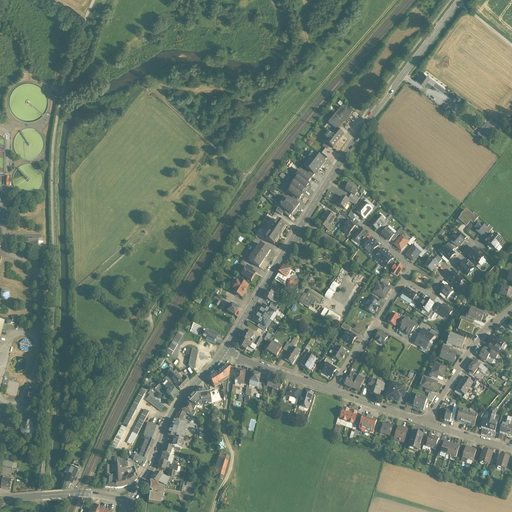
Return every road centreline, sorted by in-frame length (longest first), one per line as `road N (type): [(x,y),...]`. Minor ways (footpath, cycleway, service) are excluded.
road 1 (track): [(72,494),(147,338),(151,311),(179,283),(257,162),(394,0)]
road 2 (track): [(93,0),(62,85),(50,163),(51,340),(39,496)]
road 3 (secondary): [(223,352),(360,129),(459,0)]
road 4 (secondary): [(131,502),(173,411),(223,352)]
road 5 (track): [(236,357),(222,427),(231,461),(210,511)]
road 6 (residential): [(427,420),(479,338),(511,309)]
road 7 (track): [(247,177),(145,86)]
road 8 (tertiary): [(0,499),(78,493),(131,502)]
